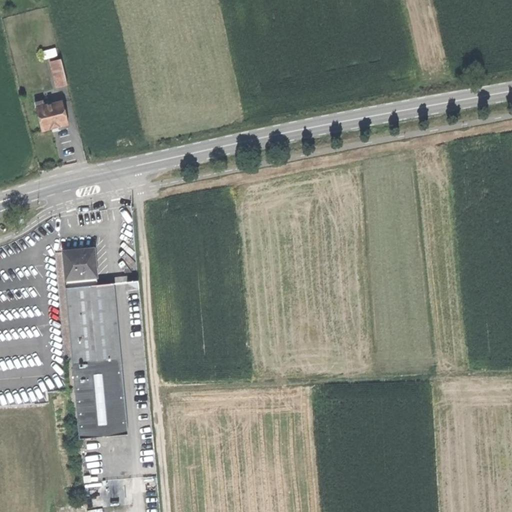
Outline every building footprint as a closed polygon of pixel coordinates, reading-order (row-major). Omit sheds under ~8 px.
[(54,61),(56,73),(65,71),(63,58),(54,61)] [(56,73),(60,86),(69,84),(65,71),(56,73)] [(35,103),(42,131),(55,128),(69,125),(63,102),(46,106),(45,101),(35,103)] [(60,256),(64,293),(95,290),(91,253),(73,254),(60,256)] [(80,441),(126,436),(110,288),(95,290),(64,293),(80,441)]
